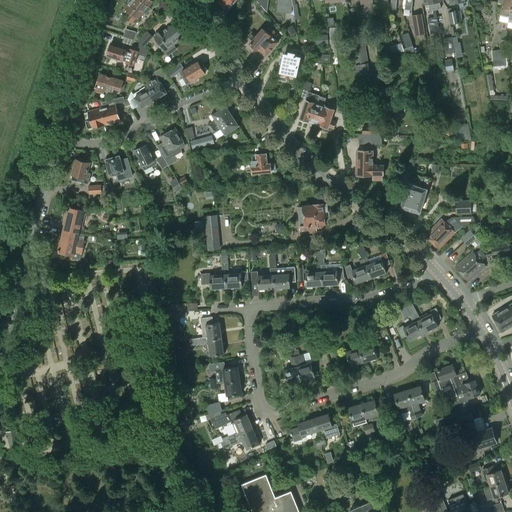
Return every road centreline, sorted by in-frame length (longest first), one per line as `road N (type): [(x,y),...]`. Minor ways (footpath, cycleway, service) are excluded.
road 1 (residential): [(481,330),(426,351),(394,374),(270,412),(260,403),(247,307)]
road 2 (residential): [(437,273),(299,155),(242,78)]
road 3 (residential): [(58,138),(108,141),(242,78)]
road 4 (residential): [(247,307),(354,301),(437,273)]
road 5 (residential): [(17,289),(58,138)]
road 6 (residential): [(58,138),(99,0)]
